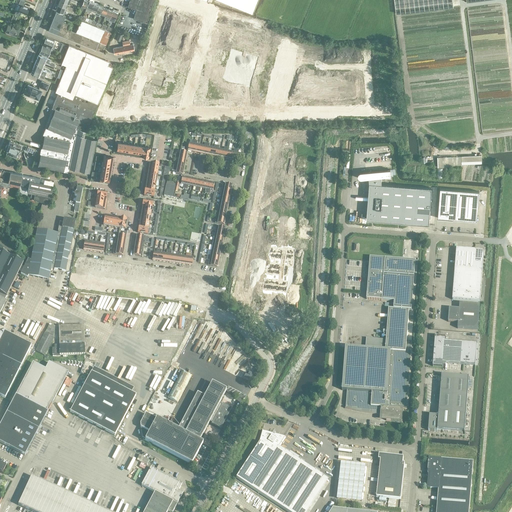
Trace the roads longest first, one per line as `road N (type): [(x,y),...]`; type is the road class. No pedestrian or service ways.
road 1 (track): [(479,497),(506,255)]
road 2 (residential): [(126,259),(77,252),(72,279),(214,304)]
road 3 (unclassified): [(416,448),(433,236)]
road 4 (unclassified): [(310,422),(331,385),(348,230)]
road 5 (unclassified): [(195,511),(256,397)]
road 6 (unclassified): [(256,397),(270,364),(214,304)]
